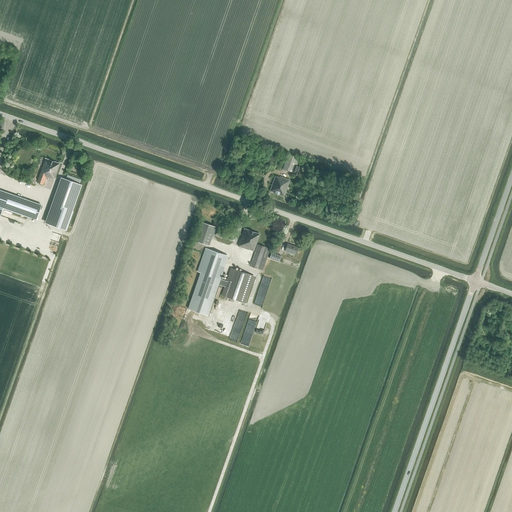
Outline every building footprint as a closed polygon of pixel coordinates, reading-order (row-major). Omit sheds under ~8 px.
[(293,174),(298,176),(301,170),(300,170),(301,168),(297,166),(300,158),(288,154),(282,169),(294,173),(293,174)] [(37,182),(43,185),(46,177),(50,179),(51,178),(54,179),(60,163),(45,158),(37,182)] [(270,191),(284,196),(290,180),(280,176),(280,177),(276,176),(275,176),(270,191)] [(72,211),(82,185),(79,184),(66,179),(64,179),(58,196),(59,196),(57,202),(56,202),(55,206),(55,207),(54,210),(53,210),(52,213),(53,213),(51,217),(51,216),(50,219),(49,223),(48,224),(63,230),(65,230),(66,230),(72,211)] [(0,207),(3,208),(36,220),(41,204),(0,189),(0,207)] [(195,241),(209,246),(215,227),(201,222),(195,241)] [(238,246),(254,252),(260,234),(244,229),(238,246)] [(285,251),(295,255),(298,247),(288,243),(285,251)] [(250,266),(263,270),(270,249),(258,244),(250,266)] [(189,309),(207,316),(218,285),(225,287),(227,282),(219,279),(227,256),(206,249),(198,273),(201,274),(189,309)] [(279,262),(281,256),(272,253),(270,258),(279,262)] [(222,296),(244,303),(254,276),(232,269),(227,282),(225,287),(222,296)]
